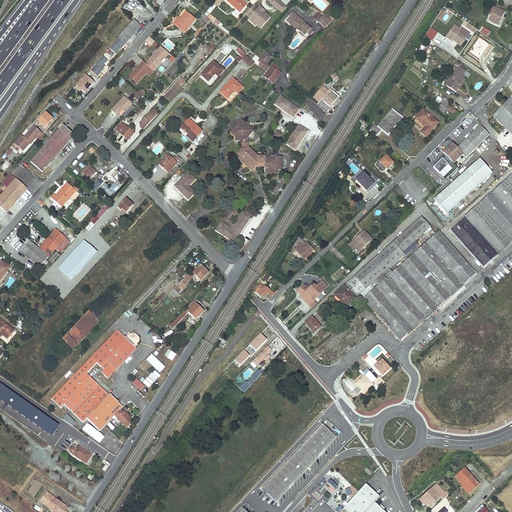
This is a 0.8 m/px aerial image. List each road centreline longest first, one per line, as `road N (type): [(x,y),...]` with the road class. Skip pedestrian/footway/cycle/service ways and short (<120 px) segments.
road 1 (unclassified): [(264,308),(511,67)]
road 2 (unclassified): [(235,274),(412,0)]
road 3 (unclassified): [(85,511),(235,274)]
road 4 (unknown): [(198,239),(127,315),(149,344),(120,380),(148,412)]
road 5 (residential): [(92,134),(235,274)]
road 6 (residential): [(173,0),(77,114)]
road 7 (residential): [(400,349),(511,251)]
road 8 (residential): [(92,134),(0,237)]
road 9 (unknown): [(285,64),(319,28),(290,10),(282,55)]
road 10 (residential): [(288,511),(335,460),(387,449)]
